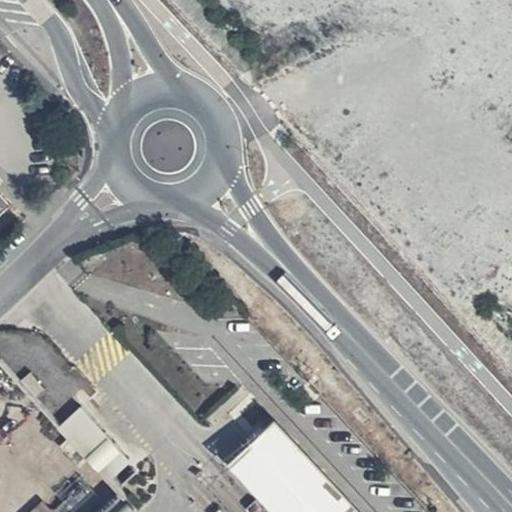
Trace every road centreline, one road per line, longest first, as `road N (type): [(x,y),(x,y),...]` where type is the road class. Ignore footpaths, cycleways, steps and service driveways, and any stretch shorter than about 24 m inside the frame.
road 1 (primary): [(436,426),(272,252)]
road 2 (unclassified): [(0,296),(54,246),(159,198)]
road 3 (tertiary): [(31,0),(61,34),(80,94),(116,134)]
road 4 (primary): [(103,0),(123,55),(123,117)]
